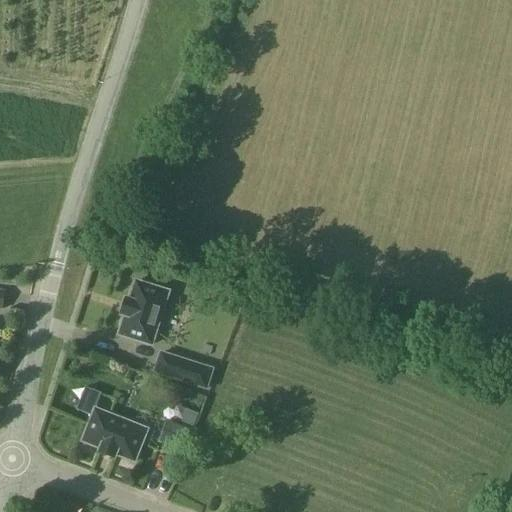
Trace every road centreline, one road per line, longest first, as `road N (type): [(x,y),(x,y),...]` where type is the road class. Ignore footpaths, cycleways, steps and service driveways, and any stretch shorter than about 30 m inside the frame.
road 1 (unclassified): [(13,455),(55,265),(139,0)]
road 2 (unclassified): [(158,511),(13,455)]
